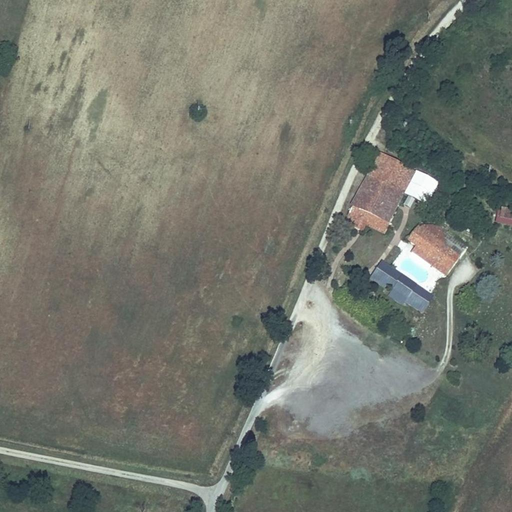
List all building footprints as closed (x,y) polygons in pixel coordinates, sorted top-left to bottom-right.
[(379,154),(347,219),(384,237),(416,172),(379,154)] [(461,256),(446,246),(442,229),(442,226),(426,215),(407,241),(416,248),(412,254),(446,278),(461,256)] [(499,228),(511,229),(511,217),(501,216),(499,228)] [(468,247),(442,229),(446,246),(461,256),(468,247)] [(407,305),(417,280),(375,264),(366,289),(407,305)]
